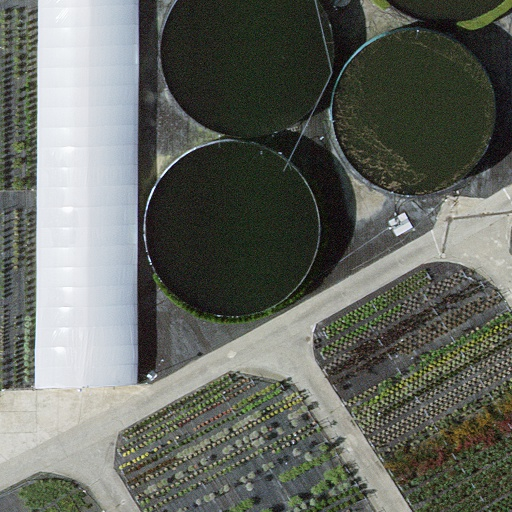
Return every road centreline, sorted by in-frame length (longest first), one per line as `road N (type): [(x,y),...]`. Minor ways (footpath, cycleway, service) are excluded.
road 1 (track): [(511,204),(273,341),(0,478)]
road 2 (track): [(385,511),(273,341)]
